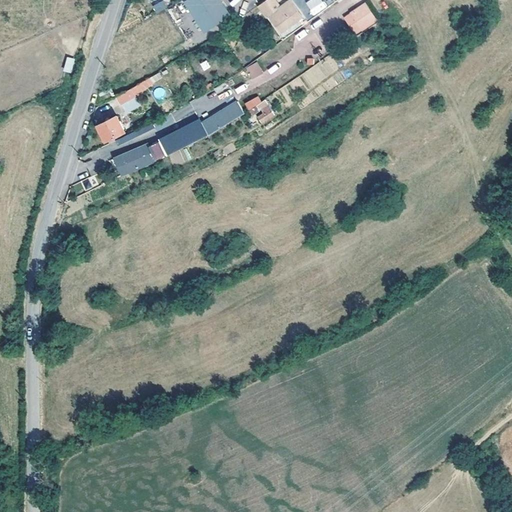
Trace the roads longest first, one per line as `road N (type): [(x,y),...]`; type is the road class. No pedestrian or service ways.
road 1 (unclassified): [(35,511),(38,260),(115,0)]
road 2 (unknown): [(118,156),(274,70),(355,0)]
